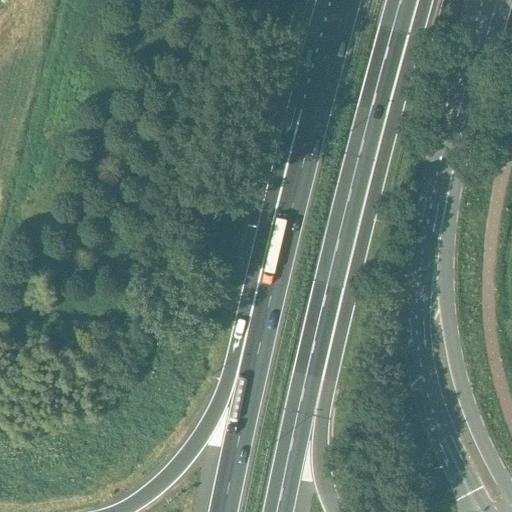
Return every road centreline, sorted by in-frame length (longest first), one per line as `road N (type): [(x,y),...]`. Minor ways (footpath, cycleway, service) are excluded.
road 1 (tertiary): [(503,511),(448,394),(434,295),(448,186),(495,0)]
road 2 (motorway): [(300,403),(399,0)]
road 3 (motorway): [(346,0),(250,377)]
road 4 (motorway): [(250,377),(162,481),(114,511)]
road 5 (motorway): [(250,377),(222,511)]
